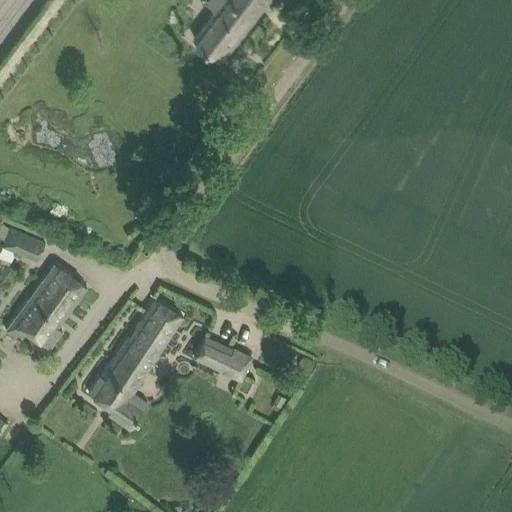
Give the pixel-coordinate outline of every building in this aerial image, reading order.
[(194,36),(223,58),(267,0),(208,0),(204,5),(213,12),(194,36)] [(25,229),(15,249),(36,259),(45,239),(25,229)] [(55,261),(33,290),(65,313),(86,284),(55,261)] [(33,290),(5,329),(18,338),(25,329),(48,346),(62,328),(57,324),(65,313),(33,290)] [(107,412),(130,428),(148,400),(135,392),(183,314),(154,297),(135,324),(136,325),(129,335),(128,334),(100,373),(99,373),(88,390),(111,405),(107,412)] [(197,352),(194,356),(222,369),(226,362),(244,370),(251,355),(205,334),(197,352)] [(273,402),(271,406),(277,410),(279,405),(281,406),(286,397),(278,392),(273,402)] [(0,415),(0,433),(8,422),(0,415)]
